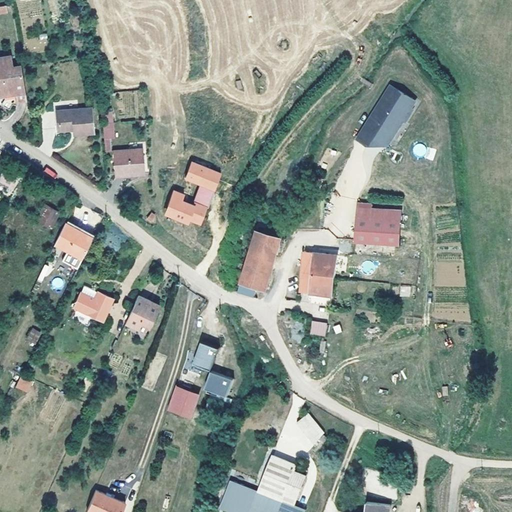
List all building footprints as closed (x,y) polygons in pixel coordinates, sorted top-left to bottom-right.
[(27,99),(21,65),(12,66),(10,55),(0,57),(0,95),(12,94),(7,102),(16,104),(17,100),(27,99)] [(426,104),(402,89),(367,143),(376,149),(381,149),(382,147),(390,134),(402,142),(414,123),(416,125),(424,112),(421,111),(426,104)] [(91,107),(57,110),(59,130),(74,129),(74,134),(93,132),(91,107)] [(111,137),(110,122),(105,123),(103,123),(104,138),(109,138),(111,137)] [(390,134),(382,147),(398,148),(402,142),(390,134)] [(113,151),(115,175),(145,172),(143,148),(113,151)] [(201,228),(221,172),(191,162),(184,180),(199,185),(192,204),(183,201),(186,194),(173,190),(164,215),(201,228)] [(0,177),(0,180),(8,184),(12,186),(19,172),(6,166),(0,177)] [(47,167),(43,172),(53,179),(56,174),(47,167)] [(44,202),(35,218),(50,227),(60,211),(44,202)] [(405,212),(360,206),(359,217),(404,223),(405,212)] [(404,223),(359,217),(355,243),(401,248),(404,223)] [(92,237),(65,222),(55,243),(68,250),(65,256),(78,263),(92,237)] [(272,269),(281,237),(264,235),(259,248),(253,247),(247,265),(245,272),(242,282),(257,286),(266,288),(272,269)] [(332,296),(338,255),(304,251),(301,291),(332,296)] [(257,286),(242,282),(239,293),(254,297),(257,286)] [(400,296),(411,296),(410,285),(399,286),(400,296)] [(85,286),(82,291),(94,297),(97,291),(85,286)] [(103,320),(113,297),(98,290),(97,291),(94,297),(82,291),(81,291),(73,306),(103,320)] [(160,305),(138,295),(135,301),(134,304),(125,322),(138,328),(140,322),(149,326),(150,327),(160,305)] [(312,321),(310,334),(325,336),(327,323),(312,321)] [(34,328),(28,339),(34,343),(40,332),(34,328)] [(219,349),(202,343),(195,364),(211,370),(219,349)] [(156,352),(141,387),(152,391),(167,357),(156,352)] [(19,377),(15,388),(28,393),(32,381),(19,377)] [(183,415),(191,394),(176,389),(168,410),(183,415)] [(191,394),(183,415),(192,419),(200,397),(191,394)] [(226,414),(231,400),(213,394),(208,408),(226,414)] [(325,433),(317,423),(308,413),(297,422),(315,444),(325,433)] [(297,465),(274,456),(260,490),(232,479),(220,507),(232,511),(305,511),(307,509),(284,499),(297,465)] [(119,511),(124,501),(94,489),(86,510),(91,511),(119,511)] [(390,511),(391,504),(368,501),(366,511),(390,511)]
